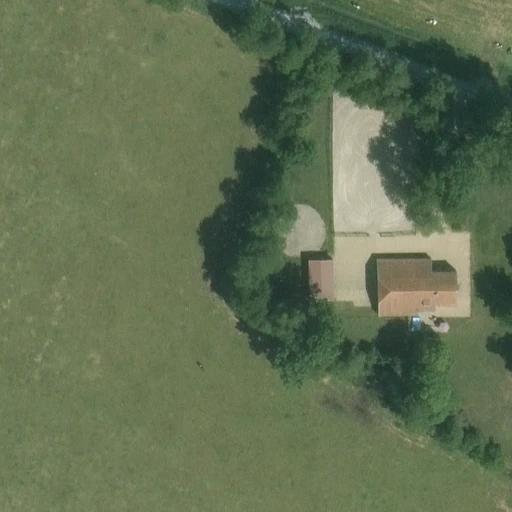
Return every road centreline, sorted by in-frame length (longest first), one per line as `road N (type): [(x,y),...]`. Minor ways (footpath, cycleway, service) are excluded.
road 1 (unclassified): [(511,99),(257,0)]
road 2 (unknown): [(475,85),(432,234)]
